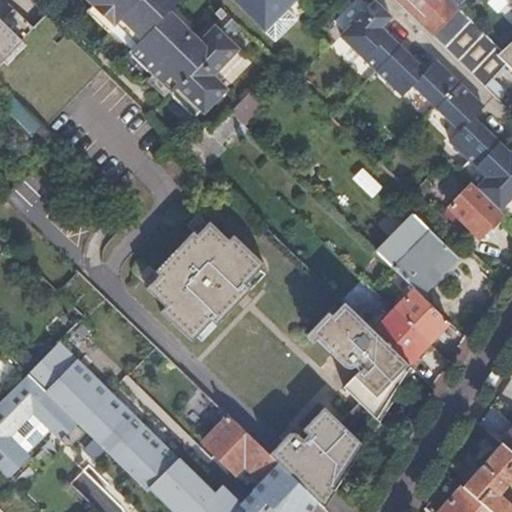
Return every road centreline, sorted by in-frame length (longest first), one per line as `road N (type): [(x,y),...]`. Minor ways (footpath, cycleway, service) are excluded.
road 1 (unknown): [(77,106),(159,190),(159,205),(114,263),(120,284),(347,511)]
road 2 (residential): [(511,317),(388,511)]
